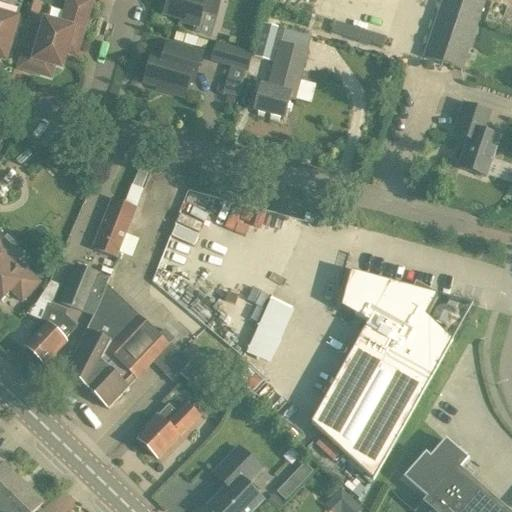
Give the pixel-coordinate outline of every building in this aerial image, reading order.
[(75,48),(89,3),(80,0),(66,0),(59,26),(43,22),(41,28),(29,25),(22,48),(34,51),(28,71),(47,77),(50,66),(58,68),(65,45),(75,48)] [(214,16),(218,0),(166,0),(162,16),(180,21),(180,23),(196,28),(200,12),(214,16)] [(461,72),(485,0),(441,0),(422,59),(461,72)] [(0,60),(1,61),(12,26),(14,20),(0,15),(0,60)] [(381,46),(384,35),(335,20),(331,31),(381,46)] [(294,102),(307,52),(310,38),(262,23),(252,58),(274,64),(268,89),(260,86),(254,112),(283,121),(289,101),(294,102)] [(191,85),(200,54),(165,44),(161,59),(154,57),(151,66),(148,65),(142,84),(156,88),(155,91),(185,100),(189,84),(191,85)] [(215,45),(210,62),(230,68),(245,72),(250,55),(215,45)] [(485,178),(498,139),(483,134),(489,114),(462,105),(451,136),(467,141),(457,169),(485,178)] [(116,261),(137,209),(111,198),(90,250),(116,261)] [(0,309),(0,310),(14,296),(25,307),(43,289),(30,277),(26,280),(7,261),(12,255),(0,243),(0,309)] [(91,317),(93,315),(107,280),(74,266),(58,304),(91,317)] [(437,297),(437,296),(390,284),(310,425),(372,482),(452,341),(451,341),(442,333),(445,328),(435,322),(434,325),(425,317),(436,297),(437,297)] [(49,312),(58,290),(46,286),(41,298),(39,297),(36,306),(49,312)] [(248,353),(273,364),(296,310),(272,300),(248,353)] [(45,370),(66,348),(62,344),(77,328),(66,318),(53,313),(46,327),(33,341),(36,344),(27,353),(45,370)] [(93,317),(86,331),(90,334),(89,335),(112,348),(103,366),(130,393),(113,411),(113,412),(156,367),(167,377),(184,359),(173,350),(169,346),(174,340),(164,330),(158,336),(143,320),(139,318),(125,332),(94,317),(93,317)] [(89,335),(71,371),(113,411),(130,393),(103,366),(112,348),(89,335)] [(184,359),(167,377),(173,383),(179,375),(204,396),(213,385),(184,359)] [(179,417),(170,408),(146,432),(148,434),(139,445),(158,464),(180,442),(181,443),(201,422),(188,408),(179,417)] [(467,461),(445,441),(429,459),(425,455),(404,479),(426,499),(422,504),(430,511),(506,511),(459,469),(467,461)] [(210,511),(251,511),(262,501),(246,486),(261,471),(238,449),(213,475),(227,488),(207,509),(210,511)] [(0,511),(24,488),(5,469),(0,473),(0,511)] [(38,511),(44,507),(24,488),(0,511),(38,511)] [(360,511),(362,511),(340,490),(325,506),(331,511),(360,511)] [(271,511),(276,511),(283,505),(273,495),(264,505),(271,511)]
